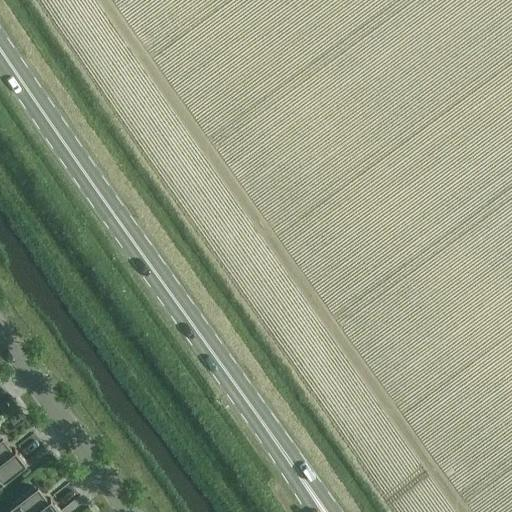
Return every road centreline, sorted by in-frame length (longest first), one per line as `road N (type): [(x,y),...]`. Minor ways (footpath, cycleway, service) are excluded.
road 1 (secondary): [(325,511),(0,30)]
road 2 (residential): [(135,511),(0,320)]
